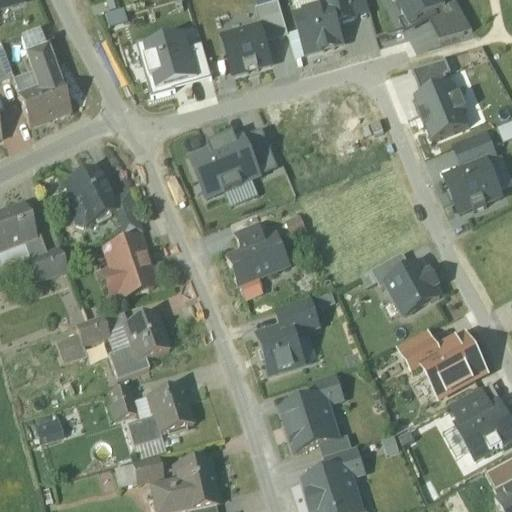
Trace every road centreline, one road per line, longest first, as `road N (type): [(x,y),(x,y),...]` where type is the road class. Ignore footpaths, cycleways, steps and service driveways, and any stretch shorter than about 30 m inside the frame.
road 1 (residential): [(277,511),(207,300),(122,122)]
road 2 (residential): [(122,122),(0,182)]
road 3 (residential): [(122,122),(64,0)]
